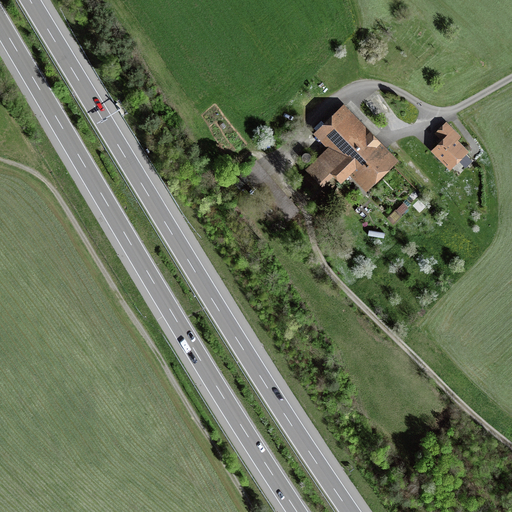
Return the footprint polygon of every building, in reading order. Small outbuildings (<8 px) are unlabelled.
[(368,184),(390,162),(374,146),(376,144),(342,109),(318,132),(334,149),(307,176),(316,185),(333,170),(341,179),(352,168),(368,184)] [(459,175),(474,160),(454,140),(459,136),(447,124),(436,134),(444,142),(434,150),(459,175)] [(255,162),(243,172),(256,188),(268,177),(255,162)] [(247,180),(238,169),(230,177),(239,187),(247,180)] [(257,204),(268,216),(272,211),(261,200),(257,204)] [(396,221),(408,206),(402,201),(390,216),(396,221)]
